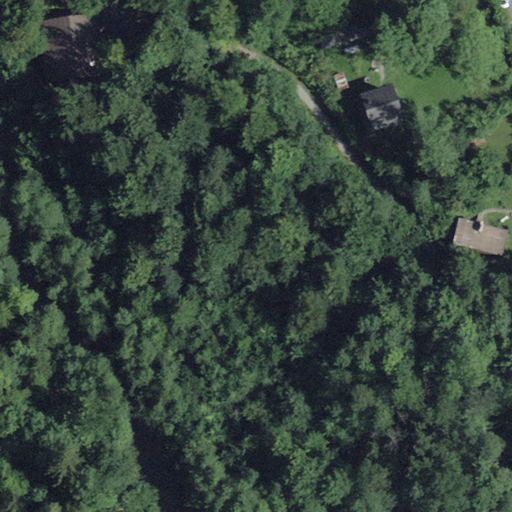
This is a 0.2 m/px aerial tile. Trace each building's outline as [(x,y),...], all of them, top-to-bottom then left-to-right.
[(318,33),(324,51),(367,37),(362,19),(318,33)] [(94,20),(44,26),(45,35),(37,36),(42,74),(50,73),(51,84),(65,83),(102,78),(94,20)] [(66,88),(102,83),(102,78),(65,83),(66,88)] [(376,134),(376,132),(400,124),(389,92),(358,102),(369,136),(376,134)] [(459,223),(454,248),(502,259),(508,234),(459,223)]
